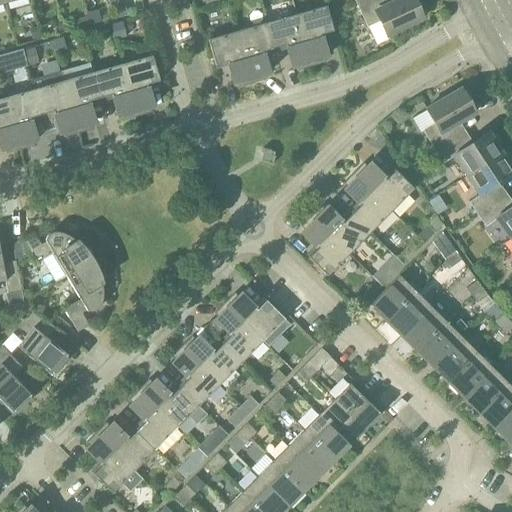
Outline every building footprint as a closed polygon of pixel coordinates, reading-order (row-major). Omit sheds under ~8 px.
[(117,0),(110,2),(114,17),(127,13),(122,0),(117,0)] [(398,0),(389,4),(387,0),(368,0),(357,5),(367,26),(376,45),(388,39),(386,36),(422,18),(420,14),(424,13),(417,0),(398,0)] [(335,2),(326,6),(330,16),(339,12),(335,2)] [(320,35),(333,31),(325,6),(296,14),(310,66),(324,62),(323,58),(327,57),(320,35)] [(97,10),(86,13),(90,25),(101,22),(97,10)] [(296,14),(266,23),(274,48),(285,45),(292,67),(295,66),(296,70),(310,66),(296,14)] [(76,29),(89,25),(87,16),(73,20),(76,29)] [(53,22),(56,34),(57,35),(65,32),(61,19),(53,22)] [(121,22),(111,25),(116,40),(125,38),(121,22)] [(266,23),(237,31),(252,83),(266,79),(265,75),(268,74),(262,52),(274,48),(266,23)] [(29,29),(33,42),(41,40),(37,27),(29,29)] [(252,83),(237,31),(207,40),(214,65),(227,61),(233,84),(237,83),(238,87),(252,83)] [(62,38),(52,41),(55,52),(65,49),(62,38)] [(34,48),(24,50),(28,66),(38,64),(34,48)] [(0,73),(11,71),(6,54),(0,55),(0,73)] [(146,85),(159,81),(151,56),(121,64),(136,116),(150,112),(149,108),(152,107),(146,85)] [(78,133),(92,129),(90,124),(94,123),(88,101),(99,98),(92,73),(89,63),(60,71),(78,133)] [(122,120),(136,116),(121,64),(92,73),(99,98),(111,95),(118,117),(121,116),(122,120)] [(64,137),(78,133),(60,71),(30,80),(33,90),(34,89),(41,115),(53,111),(59,133),(63,132),(64,137)] [(34,89),(33,90),(4,98),(19,150),(33,146),(32,141),(35,140),(29,118),(41,115),(34,89)] [(424,131),(435,151),(460,135),(454,124),(474,112),(472,109),(475,107),(466,91),(463,93),(461,89),(445,99),(443,96),(432,102),(434,105),(426,110),(434,124),(424,131)] [(4,98),(0,99),(0,147),(1,150),(4,149),(5,154),(19,150),(4,98)] [(453,155),(467,176),(501,153),(496,146),(499,144),(492,133),(489,135),(487,133),(467,146),(460,135),(435,151),(443,162),(453,155)] [(262,148),(261,152),(262,153),(260,161),(268,163),(268,164),(272,165),(274,157),(273,156),(274,152),(271,151),(262,148)] [(470,203),(477,214),(501,197),(495,187),(511,175),(511,164),(508,159),(505,161),(501,153),(467,176),(480,196),(470,203)] [(391,211),(413,189),(395,170),(385,180),(369,163),(366,166),(363,163),(353,173),(391,211)] [(360,205),(351,214),(370,233),(391,211),(353,173),(343,183),(346,187),(344,189),(360,205)] [(511,205),(509,207),(501,197),(477,214),(486,225),(495,218),(510,237),(511,235),(511,205)] [(320,206),(310,216),(348,254),(370,233),(351,214),(343,223),(326,207),(324,209),(320,206)] [(348,254),(310,216),(300,226),(303,230),(301,232),(317,249),(308,258),(327,276),(348,254)] [(424,244),(434,233),(427,226),(417,236),(424,244)] [(33,232),(22,239),(36,262),(41,259),(55,283),(66,276),(92,261),(91,260),(91,259),(90,258),(89,257),(89,256),(88,255),(87,254),(87,253),(86,253),(86,252),(85,251),(85,250),(84,250),(84,249),(83,249),(83,248),(82,248),(82,247),(81,247),(81,246),(80,245),(79,244),(78,243),(77,242),(76,241),(75,240),(74,240),(73,239),(72,238),(71,238),(71,237),(70,237),(69,236),(68,236),(67,236),(67,235),(66,235),(65,235),(64,234),(63,234),(62,233),(61,233),(60,233),(59,233),(58,232),(57,232),(56,232),(55,232),(54,232),(53,232),(52,233),(51,233),(50,233),(50,234),(49,234),(48,235),(47,236),(47,237),(46,237),(46,238),(45,238),(45,239),(45,240),(46,242),(41,245),(33,232)] [(441,232),(432,242),(440,253),(445,260),(456,252),(450,245),(441,232)] [(407,260),(417,250),(410,244),(401,253),(407,260)] [(7,293),(21,290),(15,261),(2,263),(0,252),(0,282),(5,281),(7,293)] [(461,260),(456,252),(445,260),(450,267),(461,260)] [(102,287),(101,283),(98,274),(97,270),(94,264),(92,261),(66,276),(80,299),(64,309),(77,332),(89,325),(81,313),(86,310),(87,312),(88,312),(90,312),(93,312),(94,311),(97,310),(98,309),(99,307),(100,305),(101,302),(102,299),(102,294),(102,291),(102,287)] [(381,286),(391,276),(382,266),(371,276),(381,286)] [(369,305),(385,321),(414,291),(398,275),(369,305)] [(471,296),(481,288),(476,281),(465,288),(471,296)] [(487,295),(481,288),(471,296),(476,303),(487,295)] [(430,306),(414,291),(385,321),(401,336),(430,306)] [(224,303),(262,341),(268,347),(290,325),(265,301),(256,310),(240,294),(237,296),(234,293),(224,303)] [(262,341),(224,303),(214,313),(217,317),(214,319),(231,336),(222,344),(241,363),(262,341)] [(445,322),(430,306),(401,336),(416,351),(445,322)] [(47,338),(55,329),(55,328),(49,323),(32,309),(17,327),(27,335),(17,347),(36,363),(35,365),(52,378),(65,363),(62,361),(67,355),(47,338)] [(493,322),(499,329),(508,320),(502,313),(493,322)] [(59,320),(53,326),(55,328),(64,335),(70,328),(59,320)] [(511,328),(511,323),(508,320),(499,329),(505,335),(511,328)] [(460,337),(445,322),(416,351),(431,366),(460,337)] [(181,346),(219,384),(241,363),(222,344),(213,353),(197,337),(195,339),(191,336),(181,346)] [(447,381),(476,352),(460,337),(431,366),(447,381)] [(25,401),(31,395),(13,377),(22,368),(1,346),(0,347),(0,403),(13,417),(27,403),(25,401)] [(179,388),(198,406),(219,384),(181,346),(171,357),(174,360),(172,363),(188,379),(179,388)] [(321,348),(308,361),(301,368),(311,377),(330,357),(321,348)] [(491,367),(476,352),(447,381),(462,397),(491,367)] [(506,382),(491,367),(462,397),(477,412),(506,382)] [(301,368),(295,374),(304,383),(311,377),(301,368)] [(275,387),(285,378),(278,371),(269,380),(275,387)] [(198,406),(179,388),(170,396),(154,380),(152,383),(148,379),(138,390),(176,428),(188,416),(196,424),(206,415),(198,406)] [(511,407),(511,388),(506,382),(477,412),(493,427),(511,407)] [(362,429),(378,413),(349,384),(333,399),(362,429)] [(145,422),(136,431),(155,449),(176,428),(138,390),(128,400),(131,403),(129,406),(145,422)] [(280,408),(286,402),(277,392),(271,399),(280,408)] [(250,396),(241,405),(249,414),(258,405),(250,396)] [(274,414),(280,408),(271,399),(265,405),(274,414)] [(318,415),(347,444),(362,429),(333,399),(318,415)] [(241,405),(226,420),(235,428),(249,414),(241,405)] [(511,407),(493,427),(508,442),(511,438),(511,407)] [(332,459),(347,444),(318,415),(303,430),(332,459)] [(105,422),(95,433),(134,471),(155,449),(136,431),(128,439),(111,423),(109,426),(105,422)] [(250,438),(256,432),(247,423),(240,429),(250,438)] [(243,445),(250,438),(240,429),(234,436),(243,445)] [(287,446),(317,475),(332,459),(303,430),(287,446)] [(85,443),(88,446),(86,449),(102,465),(93,474),(98,479),(112,493),(121,484),(129,492),(142,479),(133,471),(134,471),(95,433),(85,443)] [(213,449),(204,441),(197,449),(205,457),(213,449)] [(302,490),(317,475),(287,446),(272,461),(302,490)] [(216,453),(210,460),(219,469),(226,463),(216,453)] [(219,469),(210,460),(204,466),(213,475),(219,469)] [(272,461),(257,476),(286,505),(302,490),(272,461)] [(183,463),(176,470),(185,479),(192,471),(183,463)] [(93,474),(90,478),(95,483),(98,479),(93,474)] [(257,476),(242,491),(262,511),(279,511),(286,505),(257,476)] [(170,493),(179,484),(173,477),(163,487),(170,493)] [(186,484),(180,491),(189,500),(195,494),(186,484)] [(189,500),(180,491),(173,497),(183,506),(189,500)] [(262,511),(242,491),(227,507),(231,511),(262,511)]
